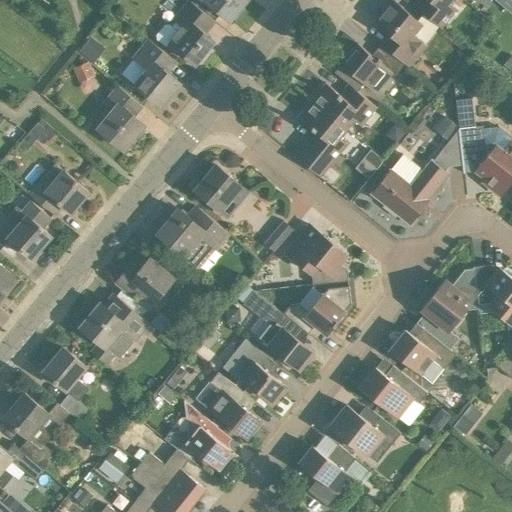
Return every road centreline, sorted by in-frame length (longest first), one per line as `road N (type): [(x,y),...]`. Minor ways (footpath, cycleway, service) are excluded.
road 1 (residential): [(0,356),(211,103)]
road 2 (residential): [(246,486),(414,274)]
road 3 (residential): [(414,274),(211,103)]
road 4 (residential): [(211,103),(296,0)]
road 5 (residential): [(414,274),(459,221),(483,216),(511,240)]
